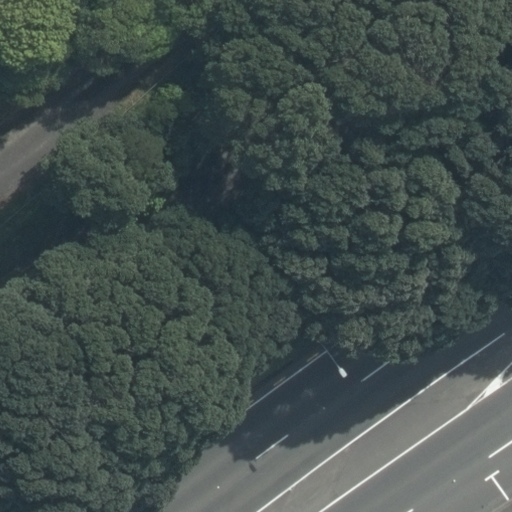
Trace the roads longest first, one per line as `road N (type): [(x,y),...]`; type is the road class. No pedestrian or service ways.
road 1 (residential): [(501,0),(0,308)]
road 2 (primary): [(295,511),(511,358)]
road 3 (residential): [(0,154),(184,0)]
